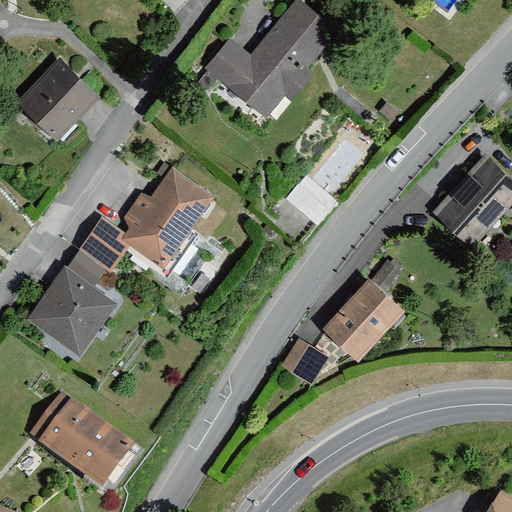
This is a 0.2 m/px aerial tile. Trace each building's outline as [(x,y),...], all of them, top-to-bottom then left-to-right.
[(223,36),(200,63),(264,116),(333,33),(292,0),(289,0),(245,54),(223,36)] [(53,56),(13,97),(54,138),(95,97),(53,56)] [(511,173),(483,149),(429,212),(473,249),(511,203),(511,173)] [(208,196),(162,164),(113,234),(159,266),(208,196)] [(99,269),(70,248),(18,319),(75,360),(115,303),(88,284),(99,269)] [(362,282),(314,333),(349,366),(397,315),(362,282)] [(300,336),(282,363),(314,383),(332,356),(300,336)] [(126,447),(64,401),(34,440),(96,487),(126,447)]
